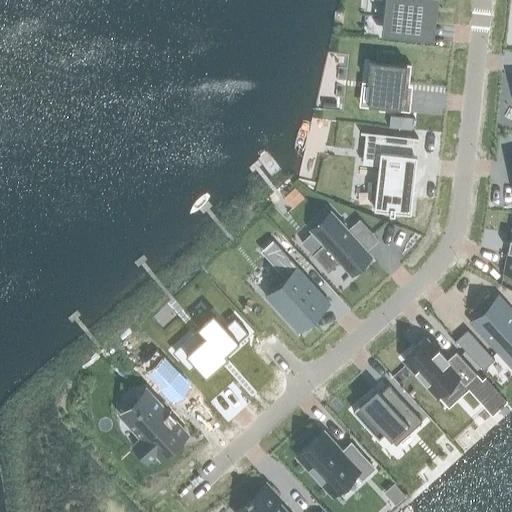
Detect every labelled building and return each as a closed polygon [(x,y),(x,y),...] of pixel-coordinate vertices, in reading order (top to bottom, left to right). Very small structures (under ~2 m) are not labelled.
[(388,0),(385,34),(433,39),(436,0),(388,0)] [(369,61),(366,82),(369,83),(367,105),(405,109),(410,65),(369,61)] [(389,116),(388,127),(410,129),(411,118),(389,116)] [(359,132),(359,134),(364,134),(361,163),(378,165),(376,186),(373,208),(409,212),(413,174),(415,156),(411,155),(412,139),(417,140),(417,138),(413,138),(364,133),(359,132)] [(329,213),(310,230),(323,244),(311,255),(327,272),(339,262),(351,274),(370,257),(359,244),(368,236),(357,223),(347,232),(329,213)] [(501,273),(501,274),(511,276),(511,221),(511,222),(511,232),(511,239),(508,238),(506,250),(508,251),(504,274),(501,273)] [(282,252),(271,263),(280,274),(292,263),(282,252)] [(267,293),(264,296),(297,332),(298,333),(301,330),(326,307),(329,305),(328,304),(295,267),(292,270),(267,293)] [(511,313),(497,298),(471,322),(511,366),(511,364),(511,313)] [(213,314),(172,352),(188,370),(194,365),(205,376),(225,359),(226,359),(228,357),(227,356),(225,354),(236,344),(236,345),(239,342),(238,342),(245,335),(246,336),(248,334),(233,317),(231,319),(231,320),(224,326),(213,314)] [(424,340),(403,359),(436,396),(457,378),(463,385),(475,374),(455,352),(446,359),(437,350),(435,352),(424,340)] [(482,346),(470,356),(479,367),(491,356),(482,346)] [(160,357),(144,372),(160,389),(177,375),(160,357)] [(371,393),(352,410),(365,425),(378,439),(384,433),(395,445),(421,421),(388,384),(380,392),(376,388),(371,393)] [(151,396),(125,420),(141,438),(132,446),(146,461),(155,453),(160,459),(187,434),(151,396)] [(303,450),(297,455),(333,494),(356,473),(361,479),(373,468),(350,443),(340,452),(322,432),(316,437),(302,449),(303,450)] [(265,484),(234,511),(283,511),(276,504),(280,500),(265,484)]
